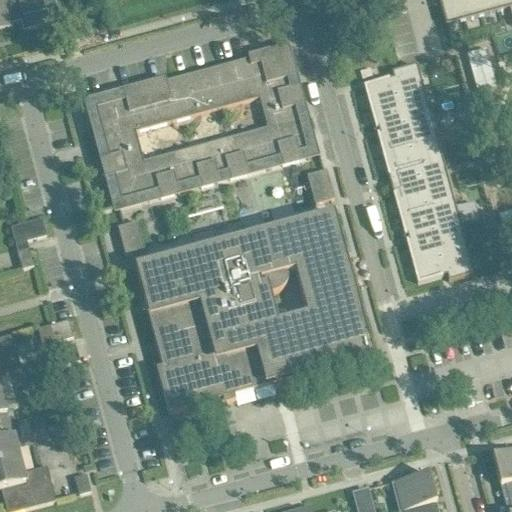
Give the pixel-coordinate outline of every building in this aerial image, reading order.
[(0,0),(0,32),(13,29),(13,26),(20,24),(23,33),(51,26),(49,16),(58,14),(54,0),(0,0)] [(511,0),(438,0),(446,28),(511,10),(511,0)] [(164,85),(123,96),(124,99),(116,101),(115,98),(87,105),(91,122),(94,121),(105,161),(102,162),(107,180),(110,180),(117,207),(147,199),(147,201),(159,197),(160,201),(179,196),(178,192),(200,186),(201,190),(220,185),(219,181),(229,179),(230,182),(248,177),(248,174),(281,164),(282,168),(301,162),(300,159),(315,155),(308,131),(311,130),(308,118),(302,120),(299,109),(302,108),(297,89),(294,90),(291,80),(294,79),(286,52),(258,59),(259,62),(251,65),(249,58),(248,59),(248,62),(166,84),(165,81),(163,81),(164,85)] [(493,74),(475,79),(485,115),(503,110),(493,74)] [(399,105),(377,112),(430,307),(453,300),(455,304),(478,299),(422,95),(399,101),(399,105)] [(511,210),(498,215),(504,234),(511,231),(511,210)] [(288,390),(286,384),(373,360),(334,216),(135,271),(143,301),(162,370),(156,371),(168,416),(223,401),(224,406),(220,406),(221,408),(236,404),(234,398),(273,387),(275,393),(276,393),(274,387),(285,384),(286,390),(288,390)] [(11,230),(16,247),(22,271),(34,268),(28,244),(46,239),(42,221),(11,230)] [(73,340),(68,323),(38,331),(49,371),(80,363),(75,346),(56,351),(54,345),(73,340)] [(0,430),(9,428),(6,417),(7,417),(0,389),(0,378),(21,373),(13,339),(0,341),(0,430)] [(0,493),(1,493),(6,511),(26,511),(56,504),(47,470),(23,476),(13,438),(11,439),(9,428),(0,430),(0,493)] [(502,481),(508,502),(511,501),(511,453),(492,459),(499,482),(502,481)] [(394,485),(401,511),(434,511),(432,500),(435,499),(429,476),(394,485)] [(86,478),(75,481),(79,498),(91,495),(86,478)]
